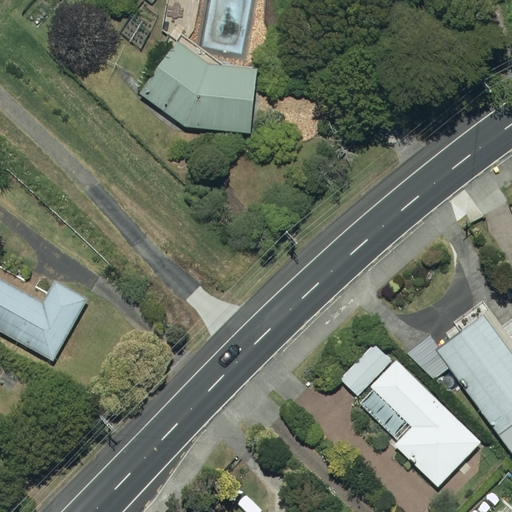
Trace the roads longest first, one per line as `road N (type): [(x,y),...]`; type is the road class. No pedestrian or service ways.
road 1 (tertiary): [(511,127),(429,185),(309,292),(90,511)]
road 2 (unknown): [(244,355),(0,107)]
